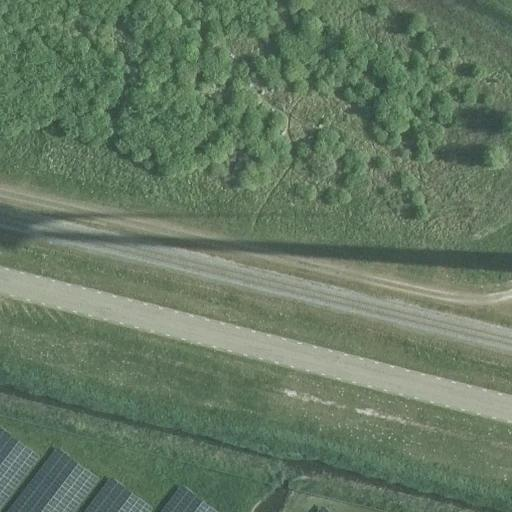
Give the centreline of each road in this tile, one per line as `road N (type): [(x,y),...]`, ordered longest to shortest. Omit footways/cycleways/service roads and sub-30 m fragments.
road 1 (unclassified): [(511,410),(0,282)]
road 2 (track): [(0,194),(442,297),(511,294)]
